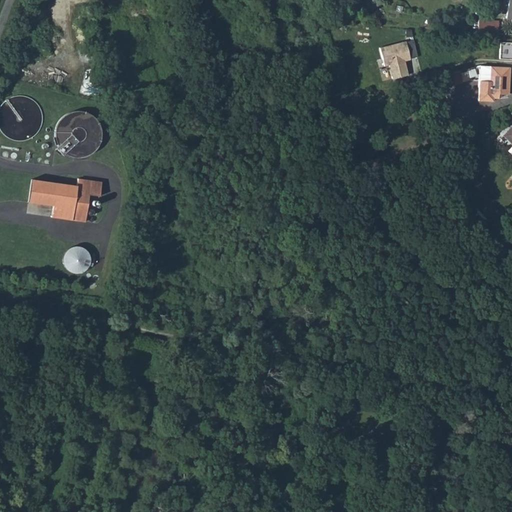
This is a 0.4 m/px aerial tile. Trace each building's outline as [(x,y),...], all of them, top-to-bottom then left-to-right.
[(487,21),(487,34),(507,35),(508,23),(487,21)] [(415,57),(411,39),(377,46),(381,65),(386,64),(389,77),(405,74),(402,60),(415,57)] [(479,69),(477,69),(475,101),(490,102),(491,98),(491,94),(497,94),(505,95),(507,67),(488,66),(479,65),(479,69)] [(442,85),(452,83),(450,72),(439,74),(442,85)] [(76,186),(31,180),(28,202),(52,205),(50,217),(84,222),(88,194),(98,196),(100,182),(77,179),(76,186)] [(85,350),(87,339),(76,337),(74,348),(85,350)] [(356,412),(358,401),(351,400),(349,410),(356,412)] [(490,424),(490,419),(482,418),(481,426),(487,427),(488,424),(490,424)]
